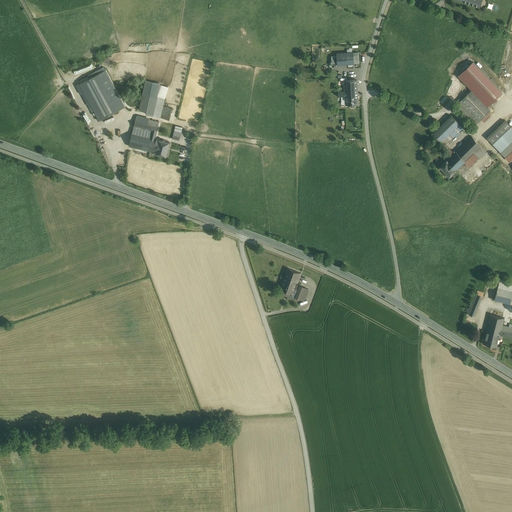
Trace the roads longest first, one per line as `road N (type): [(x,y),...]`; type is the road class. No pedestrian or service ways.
road 1 (unclassified): [(386,0),(364,95),(395,259),(395,301)]
road 2 (unclassified): [(246,232),(242,248),(298,414),(312,511)]
road 3 (secondary): [(0,143),(246,232)]
road 4 (secondary): [(246,232),(395,301)]
road 5 (secondary): [(395,301),(511,374)]
